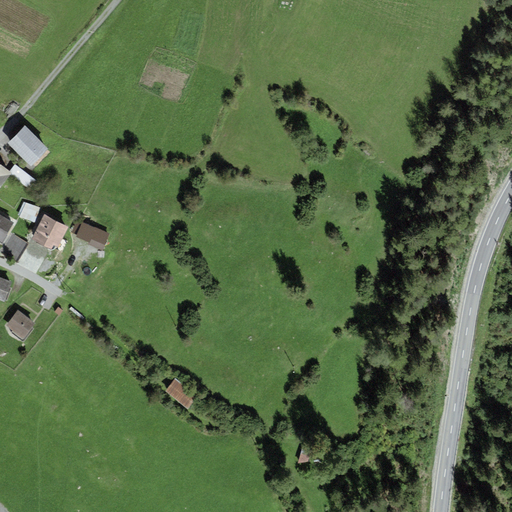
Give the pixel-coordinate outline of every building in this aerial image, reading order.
[(20,123),(1,144),(19,160),(29,170),(49,149),(20,123)] [(0,185),(11,172),(0,162),(0,185)] [(15,221),(0,211),(0,243),(8,234),(15,221)] [(66,226),(42,214),(29,239),(53,252),(66,226)] [(110,232),(77,220),(72,232),(102,250),(110,232)] [(28,243),(11,233),(0,249),(0,251),(15,261),(28,243)] [(11,280),(0,275),(0,303),(2,304),(11,280)] [(15,313),(4,327),(22,340),(33,326),(15,313)]
